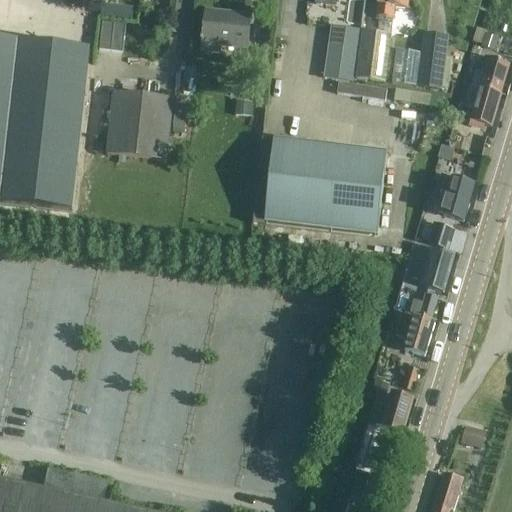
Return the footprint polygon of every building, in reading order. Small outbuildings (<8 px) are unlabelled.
[(362,33),(356,81),(384,84),(390,36),(392,20),(394,20),(395,9),(407,11),(408,0),(381,0),(380,7),(377,7),(376,18),(379,18),(377,35),(376,35),(362,33)] [(101,5),(100,18),(119,20),(120,7),(101,5)] [(120,7),(119,20),(131,21),(132,8),(120,7)] [(247,50),(251,16),(205,11),(201,52),(219,54),(220,48),(247,50)] [(102,23),(99,50),(110,52),(122,53),(125,26),(114,25),(102,23)] [(359,32),(331,28),(324,79),(351,83),(359,32)] [(494,53),(499,39),(486,36),(487,34),(476,31),(473,40),(483,43),(481,49),(494,53)] [(0,42),(0,205),(69,214),(88,53),(0,42)] [(441,91),(445,58),(420,55),(416,88),(441,91)] [(470,89),(499,97),(509,65),(489,59),(485,58),(480,73),(475,72),(470,89)] [(338,85),(337,95),(384,103),(386,94),(386,92),(338,84),(338,85)] [(499,97),(470,89),(467,88),(463,104),(467,106),(465,112),(473,114),(469,126),(477,129),(479,124),(490,127),(499,97)] [(395,90),(393,102),(442,110),(444,99),(395,90)] [(167,162),(173,102),(173,101),(113,95),(107,156),(167,162)] [(235,117),(252,118),(252,104),(236,103),(235,117)] [(173,129),(185,130),(187,109),(175,107),(173,129)] [(377,238),(387,153),(339,147),(263,139),(253,224),(377,238)] [(441,148),(438,160),(441,161),(450,163),(453,151),(445,149),(442,148),(441,148)] [(452,180),(441,217),(464,223),(474,187),(465,184),(452,180)] [(448,252),(454,232),(439,228),(434,248),(448,252)] [(420,250),(412,279),(424,283),(427,284),(425,289),(443,294),(445,289),(454,258),(433,252),(432,253),(420,250)] [(425,297),(420,318),(432,321),(437,300),(425,297)] [(398,298),(394,311),(407,314),(410,301),(398,298)] [(414,321),(402,318),(396,339),(408,342),(405,351),(424,357),(433,325),(414,320),(414,321)] [(376,382),(373,390),(387,394),(389,386),(376,382)] [(402,435),(412,401),(391,394),(387,409),(381,408),(375,427),(381,428),(402,435)] [(480,450),(485,434),(466,428),(461,444),(480,450)] [(0,480),(0,511),(147,511),(152,493),(128,488),(123,507),(104,503),(108,484),(47,470),(43,490),(0,480)] [(432,509),(442,511),(452,511),(462,482),(442,476),(432,509)] [(370,477),(361,506),(374,509),(375,510),(384,481),(370,477)]
